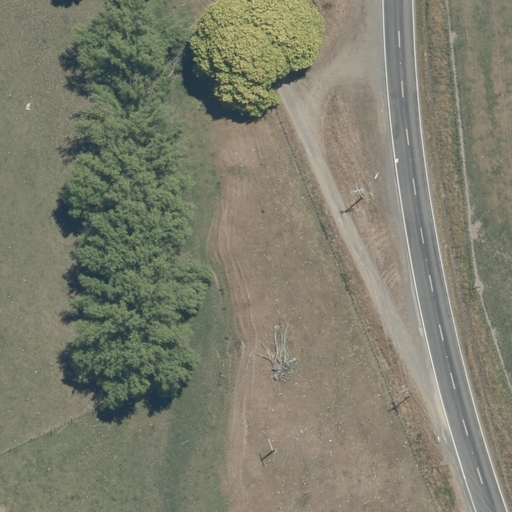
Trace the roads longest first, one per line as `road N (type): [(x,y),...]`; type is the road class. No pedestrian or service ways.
road 1 (unclassified): [(491,511),(467,449),(420,252),(399,0)]
road 2 (track): [(467,449),(227,0)]
